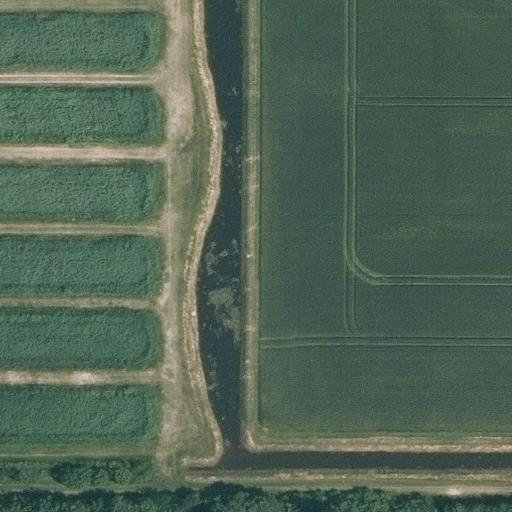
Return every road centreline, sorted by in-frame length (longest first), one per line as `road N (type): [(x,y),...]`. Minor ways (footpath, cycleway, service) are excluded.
road 1 (track): [(173,0),(171,441)]
road 2 (track): [(0,2),(173,3)]
road 3 (track): [(0,80),(173,81)]
road 4 (track): [(171,441),(120,454),(0,453)]
road 5 (track): [(0,227),(172,225)]
road 6 (track): [(0,377),(172,376)]
road 7 (track): [(0,152),(172,152)]
road 8 (track): [(0,303),(171,302)]
